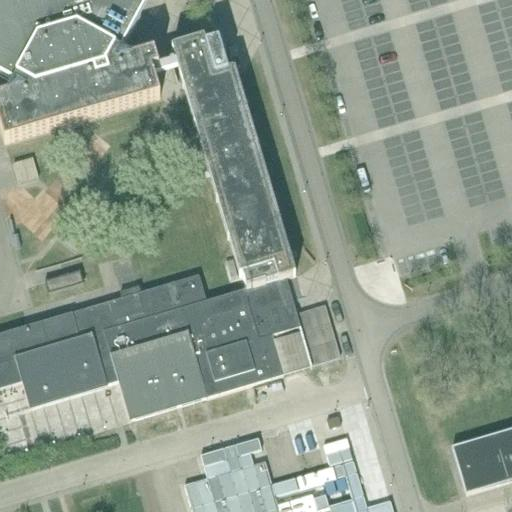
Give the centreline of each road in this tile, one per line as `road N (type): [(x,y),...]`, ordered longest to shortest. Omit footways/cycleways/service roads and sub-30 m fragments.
road 1 (unclassified): [(0,496),(375,386)]
road 2 (unclassified): [(261,0),(359,331)]
road 3 (unclassified): [(511,285),(359,331)]
road 4 (unclassified): [(375,386),(412,511)]
